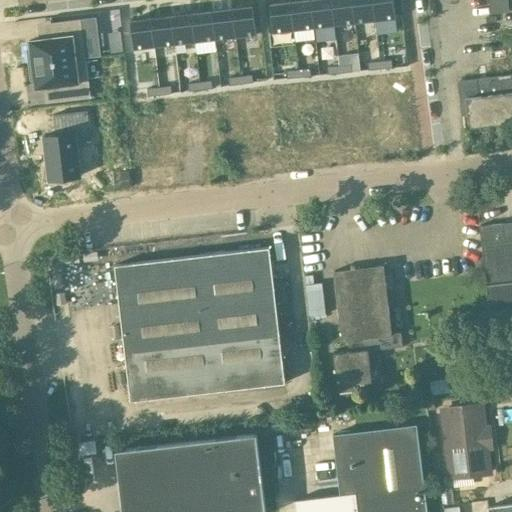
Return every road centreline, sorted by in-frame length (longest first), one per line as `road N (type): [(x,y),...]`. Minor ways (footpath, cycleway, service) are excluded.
road 1 (unclassified): [(15,225),(432,172)]
road 2 (unclassified): [(53,511),(25,303)]
road 3 (residential): [(432,172),(410,0)]
